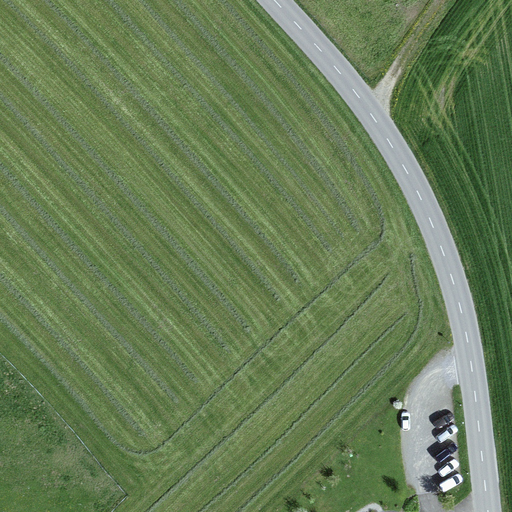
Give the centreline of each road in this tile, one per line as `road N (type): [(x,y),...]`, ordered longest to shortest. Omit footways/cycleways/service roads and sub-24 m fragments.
road 1 (tertiary): [(485,511),(468,353),(439,237),(370,116),(273,0)]
road 2 (track): [(434,0),(389,66),(370,116)]
